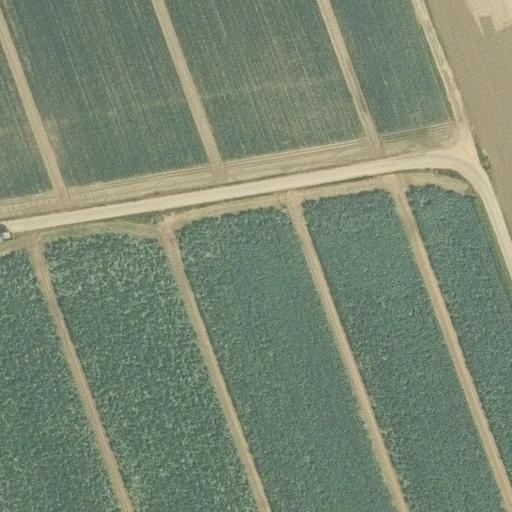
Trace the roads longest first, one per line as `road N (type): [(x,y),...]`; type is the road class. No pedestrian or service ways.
road 1 (track): [(0,229),(471,155),(511,266)]
road 2 (track): [(471,155),(415,0)]
